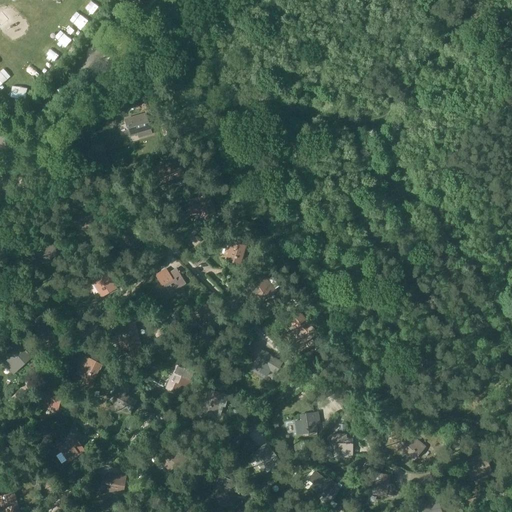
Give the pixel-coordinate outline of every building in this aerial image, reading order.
[(130,137),(152,131),(147,113),(125,120),(130,137)] [(179,164),(160,162),(159,182),(178,183),(178,179),(183,179),(184,169),(179,168),(179,164)] [(194,200),(194,201),(185,205),(189,217),(199,213),(201,218),(216,213),(209,194),(194,200)] [(73,209),(68,226),(90,232),(95,213),(87,211),(86,213),(73,209)] [(139,247),(146,241),(136,227),(121,235),(132,251),(139,247)] [(242,265),(247,246),(229,241),(226,252),(228,253),(226,260),(242,265)] [(38,267),(59,255),(51,243),(31,256),(38,267)] [(118,288),(113,280),(107,268),(90,277),(101,297),(118,288)] [(176,269),(169,273),(166,268),(155,275),(162,285),(163,284),(169,294),(186,284),(176,269)] [(264,276),(248,288),(258,303),(275,291),(264,276)] [(206,302),(193,319),(211,333),(222,319),(213,312),(216,309),(206,302)] [(300,314),(290,323),(297,331),(293,335),(299,342),(302,339),(306,343),(317,333),(309,324),(308,324),(300,314)] [(59,343),(52,333),(46,325),(48,323),(43,316),(31,325),(49,350),(59,343)] [(135,323),(119,328),(121,338),(119,338),(122,350),(131,348),(133,356),(143,353),(135,323)] [(32,358),(17,342),(0,357),(0,359),(14,375),(32,358)] [(263,351),(256,360),(252,368),(267,377),(271,371),(275,374),(283,363),(263,351)] [(76,374),(86,379),(84,384),(93,388),(95,382),(94,382),(102,365),(94,360),(85,356),(76,374)] [(195,373),(176,364),(165,389),(178,394),(182,385),(188,388),(195,373)] [(120,381),(110,401),(130,412),(136,401),(126,395),(130,386),(120,381)] [(59,385),(44,382),(39,407),(59,411),(62,395),(57,394),(59,385)] [(209,389),(202,411),(219,416),(222,406),(225,407),(228,395),(209,389)] [(301,420),(295,421),(297,435),(317,431),(316,424),(320,423),(318,412),(300,415),(301,420)] [(414,461),(426,447),(409,432),(397,446),(414,461)] [(354,439),(342,438),(342,435),(332,434),(331,443),(334,443),(333,456),(353,456),(354,439)] [(69,462),(86,451),(75,436),(63,444),(61,442),(57,444),(69,462)] [(266,444),(251,455),(265,474),(281,463),(266,444)] [(170,448),(157,463),(162,467),(163,465),(170,470),(169,473),(174,477),(176,474),(186,462),(188,459),(184,455),(182,457),(170,448)] [(471,479),(491,470),(484,453),(463,463),(471,479)] [(319,476),(314,472),(309,478),(310,479),(310,478),(314,482),(312,485),(325,496),(322,499),(328,503),(328,504),(340,489),(327,478),(325,481),(319,476)] [(368,494),(367,498),(381,500),(382,496),(386,496),(388,484),(390,475),(371,472),(368,494)] [(103,482),(101,490),(123,494),(126,476),(115,474),(115,476),(107,474),(106,482),(103,482)] [(220,475),(211,496),(229,504),(238,483),(220,475)] [(388,484),(386,496),(393,497),(395,485),(388,484)] [(424,498),(416,501),(419,511),(441,511),(437,494),(429,497),(430,499),(425,501),(424,498)] [(4,511),(20,511),(16,495),(1,499),(4,511)]
